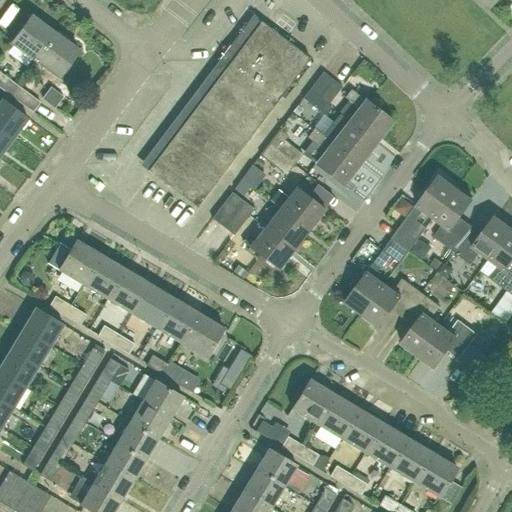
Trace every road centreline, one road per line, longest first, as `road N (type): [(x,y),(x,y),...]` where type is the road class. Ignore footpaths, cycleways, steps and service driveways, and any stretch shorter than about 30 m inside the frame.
road 1 (residential): [(290,327),(51,179)]
road 2 (residential): [(290,327),(446,117)]
road 3 (residential): [(511,461),(290,327)]
road 4 (residential): [(179,511),(290,327)]
road 5 (residential): [(446,117),(322,0)]
road 6 (residential): [(51,179),(146,53)]
